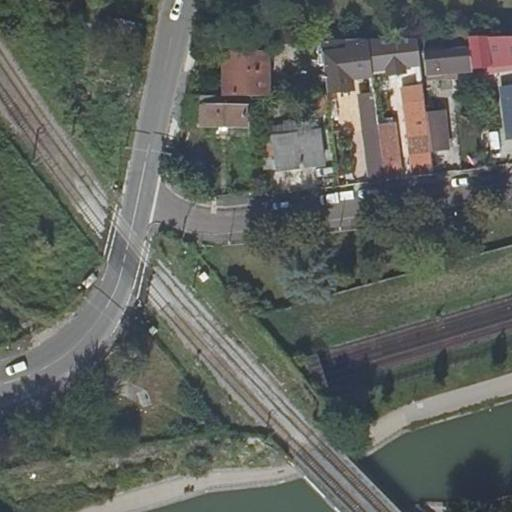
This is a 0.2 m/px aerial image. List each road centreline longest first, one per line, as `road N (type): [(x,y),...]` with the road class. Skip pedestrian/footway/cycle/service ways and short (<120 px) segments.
road 1 (residential): [(511,189),(249,225),(138,199)]
road 2 (unclassified): [(0,385),(60,359),(97,320),(115,289),(138,199)]
road 3 (residential): [(138,199),(180,0)]
